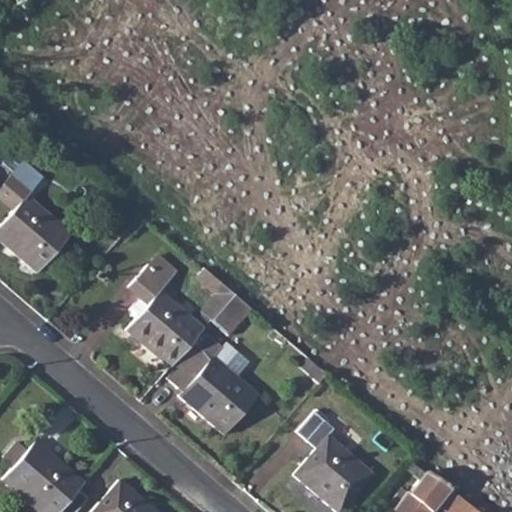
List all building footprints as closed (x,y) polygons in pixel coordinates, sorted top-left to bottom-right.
[(0,182),(12,169),(2,160),(0,161),(0,182)] [(0,220),(0,238),(33,269),(67,231),(25,193),(31,187),(12,169),(0,182),(0,194),(13,206),(0,220)] [(156,251),(146,260),(157,271),(148,280),(157,287),(174,268),(156,251)] [(201,326),(157,287),(148,280),(157,271),(146,260),(127,282),(146,300),(124,325),(168,364),(201,326)] [(201,305),(212,314),(232,292),(221,282),(201,305)] [(209,316),(227,332),(249,307),(232,292),(212,314),(209,316)] [(177,393),(221,431),(254,393),(210,355),(220,344),(204,331),(164,375),(180,389),(177,393)] [(293,472),(337,511),(370,473),(326,434),(333,427),(314,410),(296,431),(315,447),(293,472)] [(0,470),(0,474),(43,511),(49,511),(56,504),(73,484),(80,477),(31,435),(23,445),(14,437),(0,451),(10,460),(0,470)] [(477,511),(464,501),(423,472),(388,511),(430,511),(436,505),(444,511),(477,511)] [(83,511),(156,511),(115,476),(83,511)] [(73,484),(56,504),(64,511),(67,511),(83,493),(73,484)]
